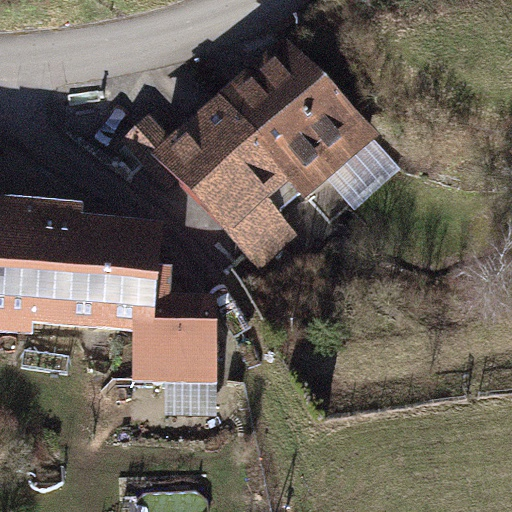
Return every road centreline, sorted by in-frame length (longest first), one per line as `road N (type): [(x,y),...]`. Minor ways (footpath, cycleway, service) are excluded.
road 1 (track): [(0,99),(60,162),(186,230),(247,346)]
road 2 (residential): [(265,0),(142,43),(0,69)]
